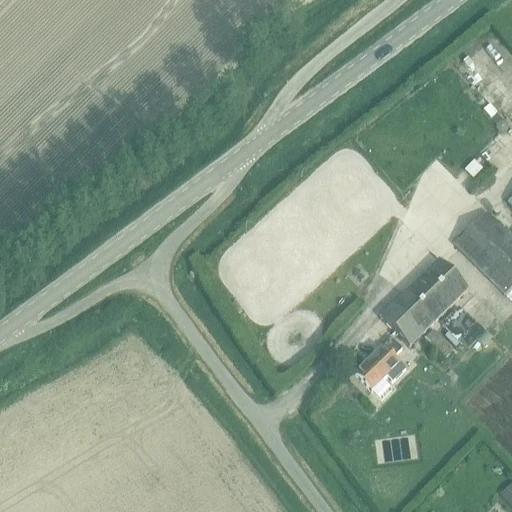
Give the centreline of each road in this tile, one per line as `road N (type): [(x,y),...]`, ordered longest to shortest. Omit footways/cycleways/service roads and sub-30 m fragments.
road 1 (tertiary): [(0,336),(139,240),(269,134)]
road 2 (unclassified): [(323,511),(143,271)]
road 3 (tertiary): [(269,134),(449,0)]
road 4 (tertiary): [(143,271),(269,134)]
road 5 (unclassified): [(388,0),(339,35),(296,81),(269,134)]
road 6 (tertiary): [(0,341),(143,271)]
